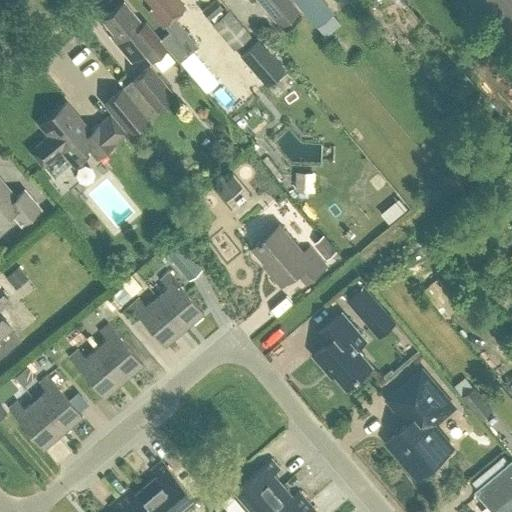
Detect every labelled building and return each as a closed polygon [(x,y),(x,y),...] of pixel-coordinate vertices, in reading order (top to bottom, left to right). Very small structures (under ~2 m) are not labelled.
[(146,0),(151,6),(147,10),(162,28),(164,26),(169,32),(159,40),(166,49),(167,48),(177,61),(195,45),(177,24),(172,18),(184,8),(176,0),(146,0)] [(207,0),(200,7),(208,16),(222,4),(218,0),(207,0)] [(290,0),(256,0),(278,25),(298,8),(290,0)] [(299,0),(316,20),(332,7),(325,0),(299,0)] [(122,1),(101,18),(117,37),(114,40),(130,60),(140,51),(150,63),(166,49),(159,40),(154,34),(143,20),(140,23),(122,1)] [(207,25),(227,50),(246,36),(226,10),(207,25)] [(390,37),(378,48),(386,58),(398,47),(390,37)] [(258,39),(240,55),(265,85),(284,69),(258,39)] [(148,65),(130,80),(132,82),(154,109),(173,94),(148,65)] [(122,87),(103,102),(127,132),(154,109),(132,82),(123,89),(122,87)] [(42,163),(60,148),(69,158),(85,144),(95,157),(124,132),(108,114),(89,131),(64,101),(39,123),(49,134),(30,150),(42,163)] [(294,174),(294,191),(313,191),(313,174),(294,174)] [(0,180),(0,218),(10,211),(20,223),(38,207),(23,189),(14,197),(0,180)] [(310,246),(304,251),(280,223),(252,247),(271,270),(270,271),(281,285),(297,271),(306,282),(327,265),(310,246)] [(314,241),(327,257),(333,252),(319,236),(314,241)] [(172,239),(160,249),(186,279),(198,268),(172,239)] [(17,264),(4,275),(14,287),(27,276),(17,264)] [(155,296),(183,328),(202,311),(168,271),(159,278),(166,286),(155,296)] [(121,284),(111,291),(120,302),(130,294),(121,284)] [(349,297),(380,333),(395,321),(364,284),(349,297)] [(0,332),(9,325),(0,314),(0,305),(8,299),(0,289),(0,332)] [(129,304),(163,344),(183,328),(155,296),(145,305),(138,297),(129,304)] [(326,342),(313,353),(327,369),(330,366),(347,386),(372,364),(349,337),(358,330),(342,311),(318,332),(326,342)] [(95,347),(122,379),(142,363),(107,322),(99,330),(106,338),(95,347)] [(76,325),(65,335),(72,344),(83,334),(76,325)] [(68,356),(102,396),(122,379),(95,347),(84,356),(77,348),(68,356)] [(24,366),(12,377),(20,386),(32,376),(24,366)] [(409,422),(388,440),(419,477),(427,470),(427,464),(426,463),(438,453),(439,454),(445,455),(452,448),(432,425),(453,407),(422,370),(389,399),(409,422)] [(34,399),(61,431),(81,414),(47,374),(38,381),(45,389),(34,399)] [(472,385),(460,395),(480,419),(492,409),(472,385)] [(7,407),(42,447),(61,431),(34,399),(23,408),(16,400),(7,407)] [(232,492),(249,511),(252,511),(284,485),(274,474),(280,469),(272,459),(232,492)] [(145,484),(168,511),(181,511),(195,500),(161,460),(151,468),(156,475),(145,484)] [(479,481),(446,509),(449,511),(479,511),(494,499),(479,481)] [(118,496),(132,511),(168,511),(145,484),(134,493),(129,487),(118,496)] [(252,511),(294,511),(308,501),(299,491),(293,496),(284,485),(252,511)] [(111,511),(132,511),(118,496),(108,504),(113,511),(111,511)] [(504,511),(494,499),(479,511),(504,511)] [(294,511),(314,511),(316,511),(308,501),(294,511)]
